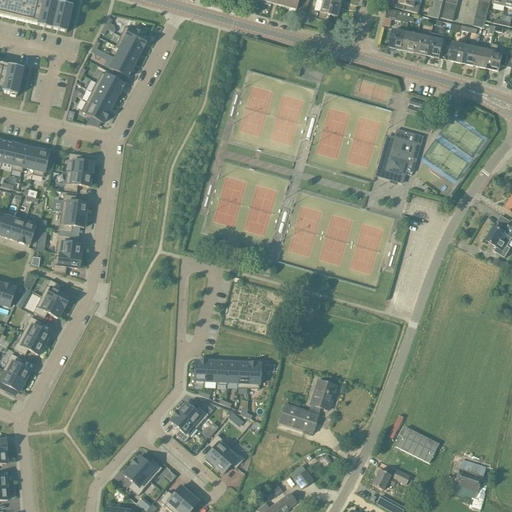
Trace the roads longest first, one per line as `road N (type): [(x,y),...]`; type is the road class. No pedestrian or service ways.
road 1 (residential): [(330,511),(362,457),(454,218),(511,135)]
road 2 (residential): [(20,421),(91,290),(112,140)]
road 3 (residential): [(138,436),(203,495),(217,493),(215,481),(150,423)]
road 4 (tertiary): [(357,57),(193,11)]
road 5 (tertiary): [(511,107),(357,57)]
road 6 (residential): [(112,140),(182,8)]
road 7 (residential): [(41,125),(57,55),(0,41)]
road 8 (residential): [(180,351),(195,350),(211,284),(197,268),(184,278)]
